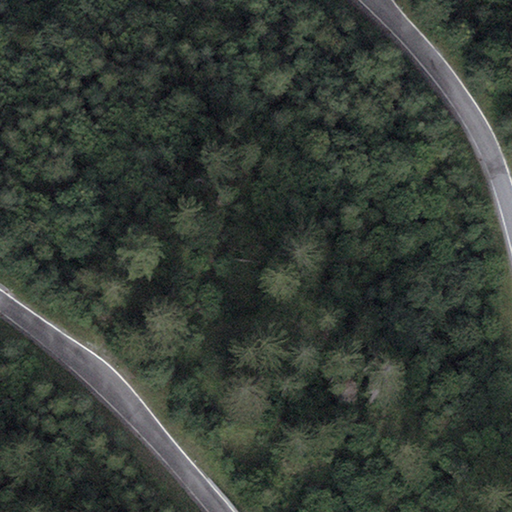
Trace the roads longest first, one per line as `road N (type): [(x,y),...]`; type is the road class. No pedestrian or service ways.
road 1 (unclassified): [(354,0),(407,55),(455,125),(486,195),(511,302)]
road 2 (unclassified): [(199,511),(0,311)]
